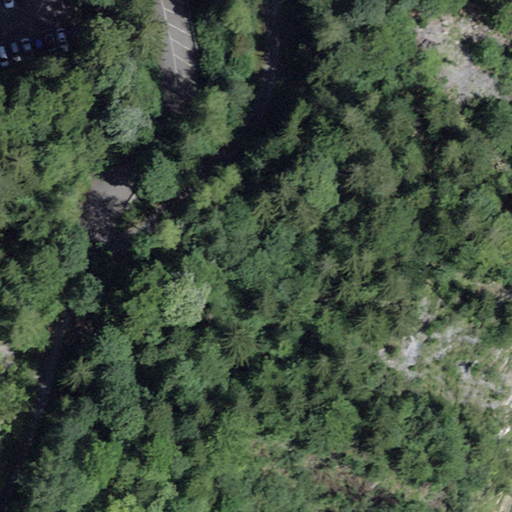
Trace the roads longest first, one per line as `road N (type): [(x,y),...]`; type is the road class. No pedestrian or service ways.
road 1 (track): [(10,511),(105,190)]
road 2 (unclassified): [(105,190),(160,127),(173,94),(159,0)]
